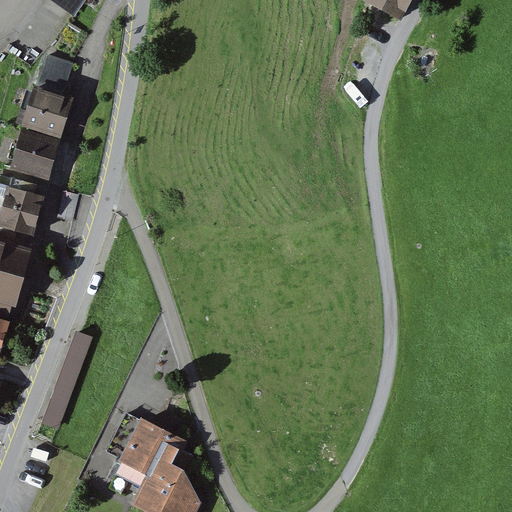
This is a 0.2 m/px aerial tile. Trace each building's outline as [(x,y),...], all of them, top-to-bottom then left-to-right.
[(57,0),(76,13),(84,0),(57,0)] [(371,0),(406,19),(416,0),(371,0)] [(75,99),(37,88),(26,126),(64,137),(75,99)] [(63,143),(24,131),(11,172),(51,184),(63,143)] [(49,199),(12,188),(0,227),(37,238),(49,199)] [(77,195),(65,192),(59,215),(72,219),(77,195)] [(37,253),(0,242),(0,305),(18,312),(37,253)] [(0,359),(13,325),(0,320),(0,359)] [(64,428),(91,335),(76,331),(49,423),(64,428)] [(193,444),(128,412),(108,453),(152,474),(136,505),(151,511),(196,511),(202,500),(193,472),(181,467),(193,444)]
